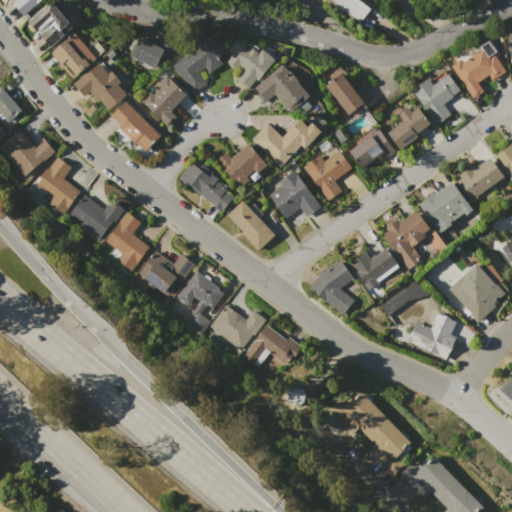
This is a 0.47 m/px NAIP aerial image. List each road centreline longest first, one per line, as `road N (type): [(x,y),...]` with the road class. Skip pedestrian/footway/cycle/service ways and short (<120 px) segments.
road 1 (residential): [(0,31),(42,94),(97,153),(338,340),(431,384),(511,449)]
road 2 (tertiary): [(511,2),(387,56),(107,0)]
road 3 (motorway): [(270,511),(0,223)]
road 4 (motorway): [(249,511),(0,300)]
road 5 (residential): [(511,101),(263,282)]
road 6 (motorway): [(0,395),(123,511)]
road 7 (motorway): [(0,415),(119,511)]
